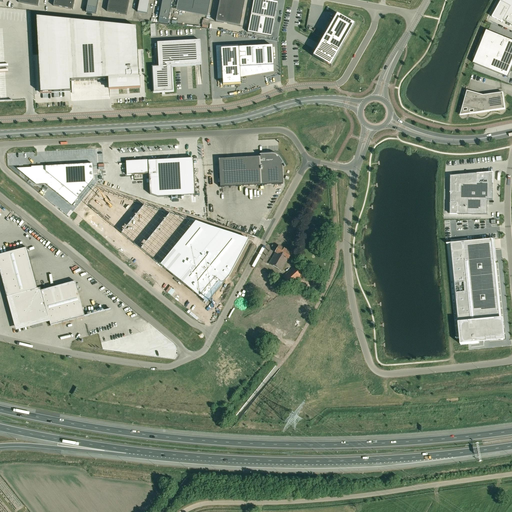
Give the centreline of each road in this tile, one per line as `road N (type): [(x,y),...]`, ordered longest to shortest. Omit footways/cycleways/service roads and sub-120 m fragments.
road 1 (motorway): [(511,431),(370,443),(237,442),(126,432),(0,407)]
road 2 (unclassified): [(0,120),(225,107),(288,88),(339,84),(371,34),(377,8)]
road 3 (motorway): [(127,450),(341,461),(511,446)]
road 4 (secondary): [(361,106),(311,99),(230,120),(0,134)]
road 5 (unclassified): [(162,511),(300,336),(334,271),(337,245),(347,245)]
road 6 (unclassified): [(183,511),(213,502),(336,498),(511,473)]
road 7 (unclassified): [(0,145),(277,129),(308,159)]
road 8 (unclassified): [(210,338),(5,169),(0,145)]
road 9 (unclassified): [(511,360),(375,370),(353,304),(347,245)]
road 10 (unclassified): [(0,195),(184,355)]
road 11 (unclassified): [(308,159),(210,338)]
road 12 (unclassified): [(184,355),(164,366),(143,364),(0,336)]
road 13 (motorway): [(0,427),(127,450)]
road 14 (motorway): [(0,445),(127,450)]
road 15 (secondary): [(388,119),(441,139),(511,132)]
